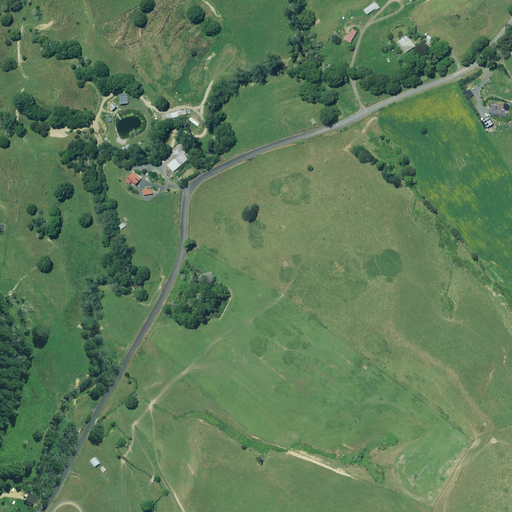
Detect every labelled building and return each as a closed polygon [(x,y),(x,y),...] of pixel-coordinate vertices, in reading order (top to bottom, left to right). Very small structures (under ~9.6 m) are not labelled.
[(380,8),(376,2),(365,10),(368,14),(376,9),(377,10),(380,8)] [(358,32),(354,29),(350,36),(348,35),(345,39),(351,43),(358,32)] [(435,41),(429,35),(425,39),(431,45),(435,41)] [(416,47),(409,36),(399,42),(406,53),(416,47)] [(498,105),(494,105),(493,110),(491,110),(490,114),(507,117),(508,113),(505,112),(505,110),(501,110),(501,111),(497,110),(498,105)] [(188,114),(187,109),(167,115),(168,120),(188,114)] [(189,159),(184,153),(168,165),(174,172),(189,159)] [(134,172),(132,175),(127,181),(130,184),(132,182),(137,186),(138,184),(141,186),(143,183),(140,181),(142,179),(134,172)] [(101,463),(96,458),(91,462),(96,468),(101,463)]
